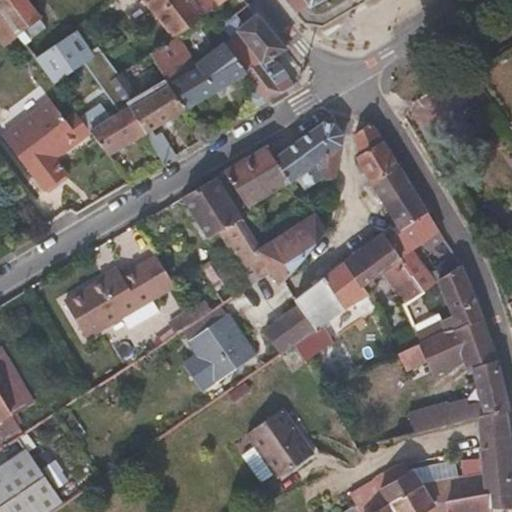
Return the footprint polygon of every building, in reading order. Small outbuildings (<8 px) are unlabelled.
[(41,17),(28,0),(0,0),(0,12),(17,34),(41,17)] [(143,0),(152,11),(167,0),(143,0)] [(202,15),(191,0),(167,0),(152,11),(173,37),(202,15)] [(310,4),(307,0),(284,0),(294,12),(310,4)] [(285,48),(247,3),(233,14),(242,25),(229,36),(266,74),(279,66),(271,56),(285,48)] [(91,55),(74,30),(35,57),(53,81),(91,55)] [(266,74),(229,36),(195,63),(197,66),(190,71),(171,39),(150,53),(168,83),(184,108),(244,73),(256,89),(248,95),(256,106),(281,91),(266,74)] [(150,88),(133,64),(122,71),(139,95),(150,88)] [(293,84),(279,66),(266,74),(281,91),(293,84)] [(139,95),(122,71),(108,80),(126,107),(141,98),(139,95)] [(153,127),(184,108),(168,83),(141,98),(126,107),(122,110),(144,132),(153,127)] [(55,157),(80,138),(65,118),(49,97),(2,135),(46,190),(58,181),(46,164),(55,157)] [(109,118),(99,104),(80,117),(90,131),(109,118)] [(90,131),(80,117),(75,110),(65,118),(80,138),(90,131)] [(144,132),(122,110),(109,118),(90,131),(108,155),(144,132)] [(337,182),(344,134),(342,130),(334,121),(326,120),(277,156),(270,145),(227,170),(250,206),(298,175),(317,163),(325,174),(329,180),(337,182)] [(386,139),(375,121),(373,121),(356,133),(362,153),(373,148),(386,139)] [(174,155),(161,136),(159,136),(153,127),(144,132),(162,161),(174,155)] [(402,164),(386,139),(373,148),(362,153),(359,155),(374,183),(402,164)] [(67,174),(55,157),(46,164),(58,181),(67,174)] [(307,188),(325,174),(317,163),(298,175),(307,188)] [(384,199),(411,179),(402,164),(374,183),(384,199)] [(273,270),(260,249),(262,247),(217,176),(183,196),(212,238),(222,232),(254,283),(273,270)] [(394,214),(420,193),(411,179),(384,199),(391,211),(394,214)] [(447,237),(420,193),(394,214),(398,221),(401,225),(417,245),(431,236),(436,244),(441,240),(447,237)] [(398,221),(394,214),(391,211),(387,214),(394,225),(398,221)] [(286,280),(329,228),(331,218),(326,212),(321,215),(318,212),(262,247),(260,249),(273,270),(281,284),(286,280)] [(409,251),(414,248),(417,245),(401,225),(388,235),(403,256),(409,251)] [(375,277),(397,260),(402,266),(408,262),(403,256),(388,235),(385,231),(347,259),(369,288),(378,281),(375,277)] [(444,245),(450,241),(447,237),(441,240),(444,245)] [(432,266),(423,254),(414,248),(409,251),(419,256),(429,270),(432,266)] [(429,270),(419,256),(409,251),(403,256),(408,262),(415,272),(427,289),(438,281),(429,270)] [(177,283),(168,269),(167,269),(167,267),(158,252),(137,264),(156,295),(177,283)] [(451,272),(463,263),(457,253),(445,262),(451,272)] [(234,278),(220,256),(203,266),(218,288),(234,278)] [(346,308),(372,292),(369,288),(347,259),(329,274),(296,298),(301,304),(317,329),(330,350),(330,351),(332,352),(338,347),(325,324),(346,308)] [(451,272),(445,262),(438,266),(445,276),(451,272)] [(424,343),(485,318),(479,299),(463,263),(451,272),(445,276),(440,279),(455,314),(445,319),(442,313),(417,325),(424,343)] [(154,296),(156,295),(137,264),(124,272),(120,267),(66,299),(88,336),(124,315),(154,296)] [(427,289),(415,272),(398,284),(409,301),(427,289)] [(131,327),(161,309),(154,296),(124,315),(131,327)] [(198,318),(209,310),(204,301),(193,309),(198,318)] [(231,312),(223,301),(217,305),(224,316),(231,312)] [(317,329),(301,304),(283,316),(300,342),(317,329)] [(257,351),(231,312),(224,316),(217,305),(209,310),(198,318),(187,325),(195,336),(190,339),(198,350),(189,357),(185,365),(199,385),(207,384),(217,378),(219,380),(257,351)] [(187,325),(198,318),(193,309),(178,318),(184,327),(187,325)] [(300,342),(283,316),(265,327),(282,353),(300,342)] [(183,328),(184,327),(178,318),(172,323),(177,332),(183,328)] [(471,357),(493,338),(485,318),(424,343),(415,345),(401,352),(405,360),(409,369),(429,359),(436,373),(471,357)] [(195,336),(187,325),(184,327),(183,328),(190,339),(195,336)] [(500,358),(499,354),(493,338),(471,357),(476,367),(500,358)] [(46,417),(3,346),(0,347),(0,390),(25,431),(46,417)] [(405,360),(401,352),(394,356),(398,364),(405,360)] [(511,408),(500,358),(476,367),(484,402),(470,406),(474,418),(483,416),(507,409),(511,408)] [(245,383),(227,392),(233,403),(251,394),(245,383)] [(25,431),(0,390),(0,439),(3,445),(5,445),(21,435),(25,431)] [(474,418),(470,406),(468,399),(451,404),(456,423),(474,418)] [(451,404),(451,402),(410,414),(415,433),(456,423),(451,404)] [(316,453),(286,408),(250,433),(259,447),(277,473),(280,478),(316,453)] [(511,433),(507,409),(483,416),(485,445),(511,433)] [(511,477),(511,434),(511,433),(485,445),(485,456),(486,461),(487,478),(511,477)] [(265,481),(277,473),(259,447),(247,455),(265,481)] [(453,499),(489,493),(487,478),(486,461),(485,456),(470,458),(470,474),(425,483),(437,504),(453,499)] [(411,473),(404,462),(378,478),(384,488),(411,473)] [(395,500),(425,483),(417,470),(411,473),(384,488),(391,502),(395,500)] [(511,477),(487,478),(489,493),(492,508),(511,508),(511,477)] [(384,488),(378,478),(353,493),(360,504),(364,511),(373,511),(391,502),(384,488)] [(421,511),(437,504),(425,483),(395,500),(400,511),(421,511)] [(492,511),(492,508),(489,493),(453,499),(454,511),(492,511)] [(454,511),(453,499),(437,504),(439,511),(454,511)] [(400,511),(395,500),(391,502),(373,511),(400,511)]
